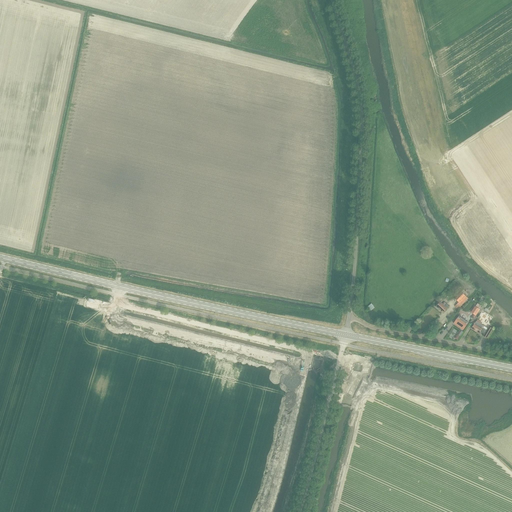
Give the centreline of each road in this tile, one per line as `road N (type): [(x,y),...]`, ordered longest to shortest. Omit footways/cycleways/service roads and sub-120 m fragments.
road 1 (secondary): [(345,335),(0,257)]
road 2 (unclassified): [(350,315),(358,87),(331,0)]
road 3 (unclassified): [(301,511),(345,335)]
road 4 (secondary): [(511,368),(345,335)]
road 5 (residential): [(350,315),(365,325),(474,346)]
